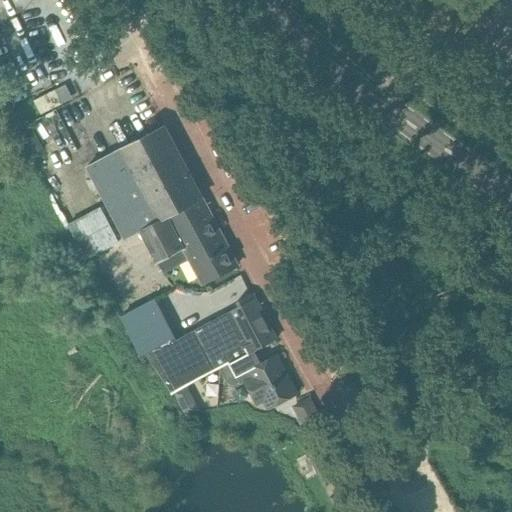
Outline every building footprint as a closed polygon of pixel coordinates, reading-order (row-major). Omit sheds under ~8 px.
[(203,202),(163,127),(87,167),(126,242),(142,234),(203,202)] [(203,202),(142,234),(159,267),(187,252),(203,283),(237,266),(203,202)] [(68,227),(86,262),(120,245),(101,209),(68,227)] [(130,311),(121,315),(147,355),(151,353),(177,339),(155,298),(130,311)] [(253,299),(209,322),(229,363),(229,364),(254,351),(275,340),(277,339),(255,298),(253,299)] [(151,353),(147,355),(171,393),(219,368),(227,383),(234,386),(239,383),(229,364),(229,363),(209,322),(177,339),(151,353)] [(254,351),(229,364),(239,383),(240,384),(245,382),(257,404),(264,400),(268,409),(297,394),(276,355),(261,363),(254,351)] [(421,415),(406,424),(414,440),(430,430),(421,415)]
